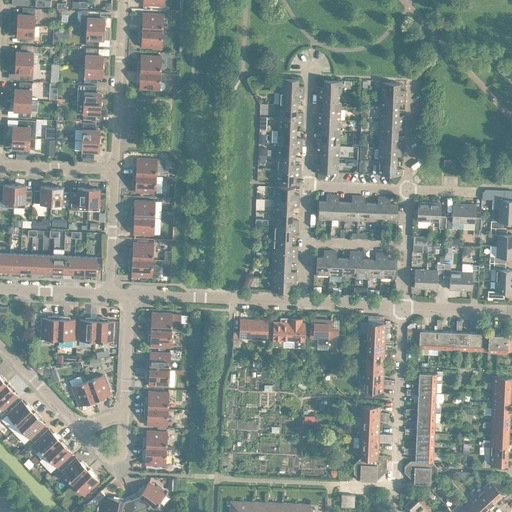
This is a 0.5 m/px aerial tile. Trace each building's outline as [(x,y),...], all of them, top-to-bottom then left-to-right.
[(17,13),(17,25),(34,25),(35,8),(22,8),(22,14),(17,13)] [(80,27),(86,28),(104,28),(104,17),(99,17),(100,11),(87,10),(81,10),(80,27)] [(139,23),(138,30),(162,31),(163,14),(142,13),(142,23),(139,23)] [(34,25),(17,25),(16,36),(21,36),(21,42),(33,43),(34,25)] [(104,28),(86,28),(86,45),(98,45),(98,39),(103,40),(104,28)] [(60,30),(60,38),(68,38),(68,30),(60,30)] [(162,31),(138,30),(138,36),(141,36),(141,47),(156,47),(161,48),(162,31)] [(16,51),(15,62),(32,63),(33,45),(21,45),(20,51),(16,51)] [(85,48),(85,65),(102,66),(103,55),(98,54),(98,48),(85,48)] [(137,65),(137,72),(160,73),(161,56),(140,55),(140,65),(137,65)] [(32,63),(15,62),(15,73),(19,73),(19,79),(32,80),(32,63)] [(102,66),(85,65),(84,82),(96,83),(97,77),(102,77),(102,66)] [(160,73),(137,72),(136,78),(139,78),(139,89),(160,90),(160,73)] [(280,78),(279,91),(304,92),(304,86),(297,86),(298,79),(280,78)] [(317,86),(317,93),(341,94),(341,80),(323,80),(323,87),(317,86)] [(14,88),(13,99),(31,100),(32,83),(19,82),(19,88),(14,88)] [(381,82),(381,95),(405,96),(405,90),(399,90),(399,83),(381,82)] [(78,85),(77,102),(100,103),(101,92),(96,92),(96,86),(78,85)] [(279,91),(279,104),(297,105),(297,98),(303,98),(304,92),(279,91)] [(323,99),(322,106),(340,107),(341,94),(317,93),(316,99),(323,99)] [(381,95),(380,108),(398,109),(398,102),(405,103),(405,96),(381,95)] [(31,100),(13,99),(13,110),(18,111),(17,117),(30,117),(31,100)] [(100,103),(77,102),(77,113),(83,113),(82,119),(95,120),(95,114),(100,114),(100,103)] [(279,104),(278,117),(302,118),(303,112),(296,112),(297,105),(279,104)] [(316,112),(315,119),(340,120),(340,107),(322,106),(322,113),(316,112)] [(380,108),(379,121),(404,122),(404,116),(398,116),(398,109),(380,108)] [(278,117),(278,130),(296,131),(296,124),(302,124),(302,118),(278,117)] [(12,125),(12,137),(29,137),(35,138),(36,120),(30,120),(17,119),(17,126),(12,125)] [(322,125),(321,132),(339,133),(340,120),(315,119),(315,125),(322,125)] [(379,121),(379,134),(397,135),(397,128),(404,129),(404,122),(379,121)] [(75,129),(74,139),(81,140),(99,140),(99,129),(95,129),(95,123),(82,122),(82,129),(75,129)] [(46,127),(45,138),(54,138),(54,127),(46,127)] [(278,130),(277,143),(301,144),(302,138),(295,138),(296,131),(278,130)] [(315,138),(314,145),(339,146),(339,133),(321,132),(321,139),(315,138)] [(379,134),(378,147),(403,148),(403,142),(397,142),(397,135),(379,134)] [(12,137),(11,148),(16,148),(16,154),(16,158),(28,159),(29,154),(29,148),(35,149),(35,138),(29,137),(12,137)] [(46,140),(46,147),(54,148),(54,140),(46,140)] [(81,140),(81,157),(82,157),(82,161),(93,162),(93,157),(94,151),(98,152),(99,140),(81,140)] [(277,143),(276,156),(294,157),(295,150),(301,150),(301,144),(277,143)] [(320,151),(320,158),(338,159),(339,146),(314,145),(314,151),(320,151)] [(258,147),(258,155),(266,155),(266,147),(258,147)] [(378,158),(378,160),(396,161),(396,154),(402,155),(403,148),(378,147),(378,149),(375,149),(374,150),(374,157),(375,158),(378,158)] [(276,156),(276,169),(300,170),(301,164),(294,164),(294,157),(276,156)] [(133,168),(132,175),(156,176),(156,174),(157,159),(136,158),(136,168),(133,168)] [(338,159),(320,158),(320,165),(313,164),(313,171),(338,172),(338,159)] [(396,161),(378,160),(377,174),(402,175),(402,168),(396,168),(396,161)] [(300,170),(276,169),(275,182),(293,183),(294,176),(300,176),(300,170)] [(132,175),(132,181),(135,181),(135,192),(139,192),(154,192),(155,193),(155,192),(162,193),(162,177),(156,176),(132,175)] [(0,188),(0,206),(13,207),(14,202),(14,185),(3,184),(3,189),(0,188)] [(14,202),(13,207),(25,208),(25,202),(31,203),(31,190),(25,190),(25,185),(14,185),(14,202)] [(33,203),(51,204),(51,186),(40,186),(40,191),(34,190),(33,203)] [(51,186),(51,204),(68,204),(68,192),(62,191),(62,187),(51,186)] [(275,186),(275,199),(299,200),(299,194),(293,194),(293,187),(275,186)] [(71,205),(70,212),(87,213),(88,205),(88,188),(77,187),(77,192),(71,192),(71,205)] [(88,205),(87,213),(98,213),(99,206),(105,206),(105,193),(99,193),(100,188),(88,188),(88,205)] [(318,218),(331,219),(332,194),(326,194),(325,201),(318,200),(318,218)] [(331,219),(344,219),(345,201),(338,201),(338,195),(332,194),(331,219)] [(344,219),(357,220),(358,196),(352,195),(351,202),(345,201),(344,219)] [(357,220),(370,220),(370,203),(364,202),(364,196),(358,196),(357,220)] [(370,220),(382,221),(384,197),(377,196),(377,203),(370,203),(370,220)] [(384,197),(382,221),(396,222),(397,204),(389,203),(390,197),(384,197)] [(275,199),(274,212),(292,213),(292,206),(299,207),(299,200),(275,199)] [(511,199),(498,199),(498,210),(511,210),(511,199)] [(131,210),(131,216),(154,217),(155,200),(134,200),(134,210),(131,210)] [(417,220),(428,221),(429,202),(418,202),(417,220)] [(438,228),(445,228),(446,216),(439,216),(440,203),(429,202),(428,221),(439,221),(438,228)] [(452,222),(463,222),(464,204),(452,203),(452,216),(446,216),(445,228),(452,229),(452,222)] [(464,204),(463,222),(474,223),(473,229),(479,230),(480,230),(481,218),(474,217),(475,204),(464,204)] [(491,221),(490,227),(495,228),(503,228),(503,222),(511,221),(511,210),(498,210),(497,221),(491,221)] [(274,212),(273,225),(298,226),(298,220),(292,220),(292,213),(274,212)] [(154,217),(131,216),(130,223),(133,223),(133,234),(153,235),(154,217)] [(273,225),(273,238),(291,239),(291,232),(298,232),(298,226),(273,225)] [(511,234),(497,234),(496,245),(511,245),(511,234)] [(413,245),(427,245),(427,236),(413,236),(413,245)] [(273,238),(272,251),(297,252),(297,246),(291,246),(291,239),(273,238)] [(129,252),(129,258),(152,259),(153,243),(149,242),(136,242),(133,242),(132,252),(129,252)] [(511,245),(496,245),(496,256),(511,256),(511,245)] [(315,274),(329,275),(330,250),(323,250),(323,257),(316,256),(315,274)] [(329,275),(341,275),(342,257),(336,257),(336,251),(330,250),(329,275)] [(272,251),(272,264),(290,265),(290,258),(296,258),(297,252),(272,251)] [(341,275),(354,276),(355,251),(349,251),(349,258),(342,257),(341,275)] [(354,276),(367,276),(368,258),(361,258),(362,252),(355,251),(354,276)] [(0,269),(8,270),(9,253),(0,252),(0,269)] [(367,276),(380,277),(381,253),(375,252),(375,259),(368,258),(367,276)] [(8,270),(19,271),(20,253),(9,253),(8,270)] [(19,271),(30,271),(31,254),(20,253),(19,271)] [(381,253),(380,277),(393,277),(394,259),(387,259),(387,253),(381,253)] [(30,271),(41,272),(42,254),(31,254),(30,271)] [(41,272),(52,272),(53,255),(42,254),(41,272)] [(52,272),(63,273),(63,255),(53,255),(52,272)] [(63,273),(73,273),(74,256),(63,255),(63,273)] [(73,273),(84,274),(85,256),(74,256),(73,273)] [(85,256),(84,274),(95,274),(96,269),(102,270),(102,257),(85,256)] [(152,259),(129,258),(129,265),(132,265),(131,276),(152,276),(156,276),(158,275),(158,266),(157,265),(152,265),(152,259)] [(162,261),(161,266),(162,267),(162,275),(170,276),(171,261),(164,261),(162,261)] [(272,264),(271,277),(296,278),(296,272),(290,271),(290,265),(272,264)] [(449,289),(460,290),(461,271),(450,271),(450,264),(444,264),(443,268),(443,276),(449,276),(449,289)] [(461,271),(460,290),(471,290),(472,278),(478,279),(478,265),(472,265),(472,271),(461,271)] [(414,288),(425,288),(426,269),(415,269),(414,288)] [(426,269),(425,288),(436,289),(437,270),(426,269)] [(511,269),(495,269),(495,280),(511,280),(511,269)] [(296,278),(271,277),(271,290),(289,291),(289,284),(295,284),(296,278)] [(511,280),(495,280),(494,291),(511,291),(511,280)] [(148,322),(147,329),(171,330),(171,329),(177,329),(177,322),(179,322),(180,314),(172,313),(151,312),(151,322),(148,322)] [(40,338),(57,339),(58,315),(52,315),(52,318),(41,318),(40,338)] [(58,315),(57,339),(74,340),(75,319),(65,319),(65,316),(58,315)] [(368,315),(367,332),(385,333),(385,325),(389,325),(389,320),(385,320),(385,323),(383,323),(384,315),(368,315)] [(79,319),(78,340),(79,340),(78,346),(90,347),(91,340),(95,340),(96,317),(90,317),(90,320),(79,319)] [(96,317),(95,340),(112,341),(113,321),(103,320),(103,317),(96,317)] [(232,346),(240,346),(240,337),(266,338),(267,321),(240,319),(240,332),(233,331),(232,346)] [(273,323),(273,346),(280,347),(303,347),(304,341),(304,324),(298,324),(298,320),(298,319),(290,319),(290,323),(273,323)] [(336,337),(335,349),(343,349),(344,334),(337,334),(337,328),(330,328),(331,320),(311,320),(310,336),(317,337),(317,348),(327,349),(328,337),(336,337)] [(407,327),(407,335),(414,335),(415,324),(410,324),(407,327)] [(418,348),(428,348),(429,330),(422,330),(422,324),(417,324),(417,330),(419,330),(418,348)] [(488,333),(487,351),(507,352),(507,351),(511,351),(511,343),(511,328),(503,328),(503,333),(488,333)] [(171,330),(147,329),(147,335),(150,335),(150,346),(170,347),(171,330)] [(428,348),(438,349),(439,331),(436,331),(429,330),(428,348)] [(438,349),(448,349),(449,331),(441,331),(439,331),(438,349)] [(448,349),(458,350),(458,331),(456,331),(449,331),(448,349)] [(458,350),(467,350),(468,332),(461,332),(458,331),(458,350)] [(367,332),(366,342),(385,342),(385,340),(385,333),(367,332)] [(467,350),(477,350),(478,332),(475,332),(468,332),(467,350)] [(477,350),(487,351),(488,333),(481,332),(478,332),(477,350)] [(366,342),(366,351),(384,352),(384,345),(385,342),(366,342)] [(146,362),(146,368),(169,369),(170,352),(149,351),(149,362),(146,362)] [(366,351),(366,361),(384,362),(384,359),(384,352),(366,351)] [(34,359),(30,363),(34,368),(38,364),(34,359)] [(366,361),(365,371),(383,372),(384,365),(384,362),(366,361)] [(169,369),(146,368),(145,375),(148,375),(148,385),(169,386),(169,369)] [(418,382),(436,383),(436,373),(419,372),(419,370),(413,370),(413,375),(418,375),(418,382)] [(359,381),(365,381),(383,382),(383,379),(383,372),(365,371),(359,371),(359,381)] [(103,374),(87,380),(95,402),(101,400),(100,397),(110,394),(103,374)] [(492,385),(510,386),(511,376),(492,375),(492,383),(492,385)] [(95,402),(87,380),(71,386),(78,405),(88,402),(89,405),(95,402)] [(8,381),(0,388),(0,407),(2,410),(17,396),(10,388),(12,386),(8,381)] [(383,382),(365,381),(364,391),(382,391),(383,384),(383,382)] [(418,392),(436,393),(436,383),(418,382),(418,389),(418,392)] [(492,395),(510,396),(510,386),(492,385),(492,388),(492,395)] [(144,401),(144,408),(168,409),(168,392),(148,391),(147,401),(144,401)] [(417,402),(435,403),(436,393),(418,392),(417,394),(417,402)] [(491,405),(509,406),(510,396),(492,395),(491,402),(491,405)] [(6,414),(18,426),(35,410),(31,405),(28,407),(21,400),(6,414)] [(417,412),(435,412),(435,403),(417,402),(417,409),(417,412)] [(360,405),(360,416),(388,417),(388,413),(379,412),(380,406),(360,405)] [(491,415),(509,416),(509,406),(491,405),(491,407),(491,415)] [(168,409),(144,408),(144,414),(147,414),(146,425),(157,425),(166,426),(167,426),(168,409)] [(35,410),(18,426),(30,438),(45,424),(37,417),(40,415),(35,410)] [(416,421),(434,422),(435,412),(417,412),(417,414),(416,421)] [(353,426),(359,426),(379,427),(379,421),(388,421),(388,417),(360,416),(354,415),(354,419),(353,419),(353,426)] [(490,425),(508,425),(509,416),(491,415),(490,422),(490,425)] [(304,416),(304,424),(314,424),(314,416),(304,416)] [(416,431),(434,432),(434,422),(416,421),(416,429),(416,431)] [(490,434),(508,435),(508,425),(490,425),(490,427),(490,434)] [(359,426),(359,437),(391,438),(392,434),(379,433),(379,427),(359,426)] [(45,454),(45,455),(62,438),(58,434),(56,436),(48,428),(33,442),(40,449),(45,454)] [(143,440),(142,447),(166,448),(167,431),(146,430),(146,441),(143,440)] [(415,441),(433,442),(434,432),(416,431),(416,434),(415,441)] [(490,442),(490,444),(508,445),(508,435),(490,434),(490,442)] [(358,448),(361,448),(378,448),(378,442),(391,442),(391,438),(359,437),(358,448)] [(62,438),(45,455),(57,467),(72,453),(65,445),(67,443),(62,438)] [(415,448),(415,451),(433,452),(433,442),(415,441),(415,448)] [(489,447),(489,454),(507,455),(508,445),(490,444),(489,447)] [(16,447),(11,451),(15,455),(20,451),(16,447)] [(166,448),(142,447),(142,453),(145,454),(145,464),(156,465),(159,465),(165,465),(166,448)] [(361,448),(360,458),(368,459),(386,459),(387,455),(378,455),(378,448),(361,448)] [(40,449),(36,453),(41,458),(45,454),(40,449)] [(415,453),(415,461),(422,461),(433,461),(433,452),(415,451),(415,453)] [(507,455),(489,454),(489,461),(485,461),(485,466),(489,466),(489,464),(507,465),(507,455)] [(34,456),(30,460),(34,464),(38,460),(34,456)] [(61,471),(72,483),(89,467),(85,462),(83,464),(75,457),(61,471)] [(29,458),(23,463),(29,469),(34,464),(30,460),(29,458)] [(359,480),(368,481),(368,459),(360,458),(359,458),(359,459),(354,463),(353,473),(359,479),(359,480)] [(368,459),(368,481),(376,481),(376,480),(386,471),(386,459),(368,459)] [(413,483),(421,483),(422,461),(415,461),(410,460),(404,466),(404,472),(413,482),(413,483)] [(422,461),(421,483),(430,483),(437,476),(437,467),(433,462),(433,461),(422,461)] [(89,467),(72,483),(84,496),(99,481),(92,474),(94,472),(89,467)] [(451,471),(446,476),(450,480),(455,476),(451,471)] [(495,478),(491,482),(502,494),(504,496),(508,492),(495,478)] [(490,480),(483,487),(495,500),(502,494),(491,482),(490,480)] [(136,493),(130,495),(136,510),(148,505),(149,503),(155,507),(165,493),(149,481),(142,489),(140,488),(136,493)] [(483,487),(476,494),(488,507),(495,500),(483,487)] [(93,497),(97,502),(105,495),(100,490),(93,497)] [(340,506),(354,507),(354,495),(341,494),(340,506)] [(476,494),(468,500),(478,511),(482,511),(488,507),(476,494)] [(129,511),(136,510),(130,495),(124,498),(118,496),(117,499),(107,497),(103,511),(129,511)] [(409,508),(412,511),(418,511),(428,503),(422,496),(415,502),(411,506),(408,508),(409,508)] [(478,511),(468,500),(461,507),(465,511),(478,511)] [(229,501),(229,511),(251,511),(252,501),(229,501)] [(266,511),(267,502),(252,501),(251,511),(266,511)] [(280,511),(281,503),(267,502),(266,511),(280,511)] [(295,511),(295,503),(281,503),(280,511),(295,511)] [(310,504),(295,503),(295,511),(314,511),(314,508),(310,508),(310,504)] [(432,511),(434,511),(435,510),(428,503),(418,511),(432,511)]
